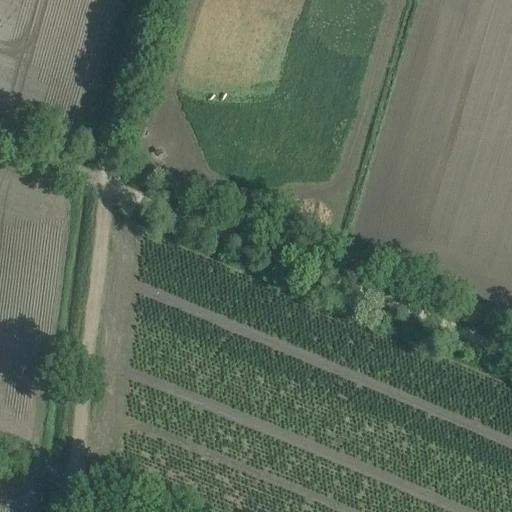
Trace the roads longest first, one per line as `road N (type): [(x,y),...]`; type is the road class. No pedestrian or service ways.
road 1 (track): [(106,184),(511,356)]
road 2 (track): [(64,511),(106,184)]
road 3 (track): [(106,184),(152,0)]
